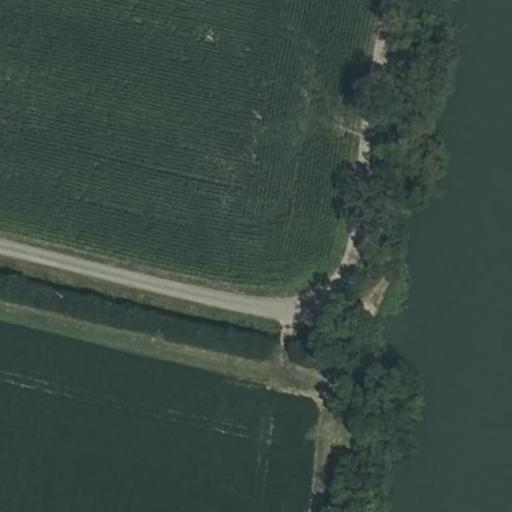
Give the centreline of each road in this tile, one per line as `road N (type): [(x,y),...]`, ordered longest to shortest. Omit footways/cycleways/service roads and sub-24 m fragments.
road 1 (track): [(0,249),(242,308),(297,312),(318,304),(349,273),(403,0)]
road 2 (track): [(0,309),(331,390),(343,417),(330,511)]
